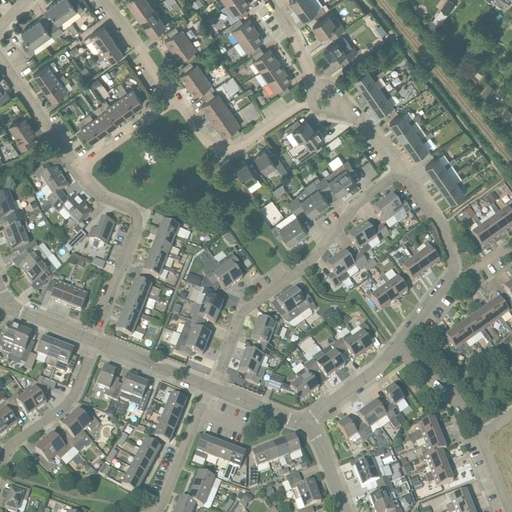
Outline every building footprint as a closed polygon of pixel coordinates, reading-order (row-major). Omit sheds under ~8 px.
[(69,19),(78,13),(79,14),(84,10),(76,0),(72,3),(69,0),(59,0),(56,2),(69,19)] [(132,10),(145,0),(126,0),(126,1),(132,10)] [(138,19),(153,9),(146,0),(145,0),(132,10),(138,19)] [(196,0),(191,4),(195,9),(202,4),(199,0),(196,0)] [(244,9),(250,5),(246,0),(234,0),(226,6),(233,16),(236,14),(239,19),(248,13),(244,9)] [(296,11),(310,1),(309,0),(291,0),(289,2),(296,11)] [(446,15),(454,5),(448,0),(447,0),(440,10),(446,15)] [(493,0),(494,1),(494,0),(499,0),(498,2),(505,7),(504,8),(505,9),(511,0),(493,0)] [(310,1),(296,11),(303,21),(311,15),(314,20),(325,12),(321,7),(317,10),(310,1)] [(58,35),(63,31),(59,26),(69,19),(56,2),(47,9),(56,21),(51,25),(58,35)] [(145,28),(159,18),(153,9),(138,19),(145,28)] [(440,10),(432,20),(438,25),(446,15),(440,10)] [(344,30),(337,19),(333,22),(329,16),(312,27),(320,38),(326,34),(331,40),(344,30)] [(159,18),(145,28),(151,37),(165,27),(159,18)] [(239,42),(256,30),(249,20),(243,24),(239,19),(231,25),(234,30),(231,32),(239,42)] [(58,35),(51,25),(46,28),(40,20),(30,27),(41,42),(51,35),(53,38),(58,35)] [(32,48),(41,42),(30,27),(21,33),(27,42),(22,45),(29,55),(34,52),(32,48)] [(96,46),(110,36),(103,27),(84,41),(87,45),(92,41),(96,46)] [(172,52),(189,40),(181,30),(178,32),(175,27),(167,33),(170,38),(164,42),(172,52)] [(252,55),(261,49),(257,45),(263,41),(256,30),(239,42),(246,53),(249,51),(252,55)] [(439,37),(447,43),(452,36),(444,30),(439,37)] [(97,59),(116,45),(110,36),(96,46),(99,51),(94,55),(97,59)] [(353,47),(352,48),(344,37),(323,52),(332,64),(338,60),(341,64),(357,53),(353,47)] [(188,63),(190,62),(197,57),(193,53),(196,51),(189,40),(172,52),(179,63),(185,59),(188,63)] [(116,45),(97,59),(99,62),(104,58),(108,64),(123,54),(116,45)] [(75,47),(69,51),(73,57),(79,52),(75,47)] [(270,50),(264,54),(261,49),(252,55),(255,60),(252,62),(260,73),(277,61),(270,50)] [(32,58),(28,62),(31,67),(36,64),(32,58)] [(466,70),(471,63),(466,60),(461,67),(466,70)] [(40,84),(54,74),(50,69),(56,65),(53,61),(33,75),(40,84)] [(267,83),(284,71),(277,61),(260,73),(267,83)] [(187,87),(204,75),(196,65),(193,67),(190,62),(188,63),(182,68),(185,73),(179,77),(187,87)] [(233,69),(229,71),(233,77),(237,74),(233,69)] [(289,91),(286,85),(292,81),(284,71),(267,83),(274,94),(277,91),(281,96),(289,91)] [(359,89),(378,76),(377,74),(372,78),(367,71),(353,80),(357,86),(359,89)] [(466,74),(475,83),(478,79),(470,71),(466,74)] [(77,73),(72,76),(76,82),(81,78),(77,73)] [(46,93),(66,79),(63,75),(58,79),(54,74),(40,84),(46,93)] [(203,98),(212,92),(208,88),(211,86),(204,75),(187,87),(194,98),(200,94),(203,98)] [(380,78),(378,76),(359,89),(366,98),(380,88),(375,81),(380,78)] [(66,79),(46,93),(53,102),(67,92),(63,87),(68,83),(66,79)] [(2,96),(0,93),(0,82),(0,83),(0,82),(0,102),(3,106),(12,100),(7,92),(2,96)] [(490,84),(483,94),(489,99),(497,90),(490,84)] [(81,91),(84,95),(89,91),(86,87),(81,91)] [(120,90),(134,110),(143,104),(133,89),(127,93),(123,88),(120,90)] [(372,107),(391,94),(390,92),(385,95),(380,88),(366,98),(372,107)] [(125,116),(134,110),(120,90),(116,93),(120,99),(115,102),(125,116)] [(208,117),(225,105),(218,95),(215,97),(212,92),(203,98),(206,103),(201,107),(208,117)] [(391,94),(372,107),(378,116),(392,106),(387,99),(392,96),(391,94)] [(125,116),(115,102),(109,106),(105,101),(103,103),(117,122),(125,116)] [(69,106),(72,110),(77,107),(74,102),(69,106)] [(118,124),(117,122),(103,103),(102,103),(103,105),(99,107),(103,113),(98,116),(108,130),(118,124)] [(215,128),(233,116),(225,105),(208,117),(215,128)] [(511,114),(506,109),(501,116),(507,122),(511,115),(511,114)] [(108,130),(98,116),(93,120),(89,114),(85,117),(99,137),(108,130)] [(395,133),(414,120),(413,118),(408,122),(403,114),(389,124),(395,133)] [(215,128),(220,134),(223,138),(228,134),(232,139),(240,133),(237,128),(240,126),(233,116),(215,128)] [(90,143),(99,137),(85,117),(82,119),(86,125),(80,129),(90,143)] [(35,133),(24,118),(18,123),(17,122),(9,127),(20,143),(17,145),(22,151),(33,143),(29,137),(35,133)] [(401,142),(415,132),(411,125),(415,122),(414,120),(395,133),(401,142)] [(314,131),(306,121),(298,127),(295,122),(284,130),(288,135),(292,132),(299,142),(303,140),(302,139),(314,131)] [(296,157),(301,163),(309,157),(320,150),(316,145),(325,139),(317,128),(314,131),(302,139),(303,140),(306,145),(304,151),(296,157)] [(408,151),(427,138),(425,136),(420,139),(415,132),(401,142),(408,151)] [(338,137),(326,146),(329,151),(342,142),(338,137)] [(427,138),(408,151),(414,160),(428,150),(423,143),(428,139),(427,138)] [(2,155),(8,155),(8,153),(14,153),(14,145),(2,146),(2,155)] [(288,173),(283,166),(276,155),(271,159),(265,150),(254,158),(265,173),(275,166),(283,176),(288,173)] [(431,177),(450,163),(449,162),(444,165),(439,158),(425,168),(431,177)] [(347,190),(356,184),(350,175),(355,172),(348,161),(343,165),(342,163),(333,170),(334,171),(347,190)] [(246,186),(248,184),(257,178),(246,163),(236,171),(242,179),(237,183),(249,199),(254,196),(249,189),(246,186)] [(437,186),(451,176),(446,169),(451,165),(450,163),(431,177),(437,186)] [(57,168),(52,171),(49,165),(34,174),(38,181),(41,179),(46,187),(63,177),(57,168)] [(332,188),(338,197),(347,190),(334,171),(325,178),(320,181),(327,191),(332,188)] [(443,195),(463,181),(461,179),(456,183),(451,176),(437,186),(443,195)] [(68,187),(67,184),(63,177),(51,184),(46,187),(52,197),(47,200),(52,208),(65,198),(61,191),(68,187)] [(320,181),(317,178),(304,188),(309,195),(320,210),(329,203),(323,195),(327,191),(320,181)] [(459,187),(462,184),(464,183),(463,181),(443,195),(450,204),(464,194),(459,187)] [(0,208),(12,204),(8,193),(6,188),(1,190),(4,195),(0,196),(0,208)] [(493,192),(485,198),(491,206),(498,200),(493,192)] [(320,210),(309,195),(300,201),(297,197),(292,201),(300,211),(305,208),(311,216),(320,210)] [(410,212),(403,201),(398,205),(392,196),(383,203),(393,217),(402,211),(405,215),(410,212)] [(70,218),(84,205),(76,197),(70,203),(65,198),(52,208),(58,214),(63,209),(70,218)] [(271,225),(284,216),(273,201),(260,210),(271,225)] [(300,211),(292,201),(287,205),(295,215),(300,211)] [(384,224),(393,217),(383,203),(374,209),(384,224)] [(22,211),(16,213),(12,204),(0,208),(0,220),(6,218),(8,224),(18,219),(25,217),(22,211)] [(81,231),(86,227),(81,222),(91,212),(84,205),(70,218),(78,226),(73,230),(77,235),(81,231)] [(495,211),(508,230),(511,227),(511,215),(507,209),(500,215),(496,210),(495,211)] [(499,236),(508,230),(495,211),(493,212),(497,217),(490,222),(499,236)] [(7,242),(24,235),(29,233),(25,224),(27,223),(25,217),(18,219),(8,224),(10,229),(3,232),(7,242)] [(288,224),(298,239),(308,232),(297,217),(288,224)] [(88,238),(91,240),(89,244),(91,248),(98,251),(102,249),(104,245),(106,245),(114,224),(102,219),(97,231),(92,229),(88,238)] [(179,228),(163,222),(159,232),(175,238),(176,236),(179,228)] [(482,227),(479,222),(477,223),(490,242),(499,236),(490,222),(482,227)] [(481,248),(490,242),(477,223),(475,225),(479,230),(472,235),(481,248)] [(289,245),(298,239),(288,224),(279,230),(276,226),(271,230),(279,240),(283,237),(289,245)] [(384,239),(377,229),(372,233),(366,224),(357,230),(367,245),(376,239),(379,243),(384,239)] [(384,239),(389,236),(382,226),(377,229),(384,239)] [(358,252),(367,245),(357,230),(348,237),(358,252)] [(71,250),(86,236),(81,231),(77,235),(66,245),(71,250)] [(180,243),(181,239),(176,236),(175,238),(159,232),(155,242),(171,248),(174,240),(180,243)] [(35,242),(28,245),(24,235),(7,242),(11,252),(12,252),(12,254),(18,252),(20,257),(30,251),(37,247),(35,242)] [(405,246),(410,242),(406,237),(401,240),(405,246)] [(151,252),(167,259),(173,261),(174,257),(169,254),(171,248),(155,242),(151,252)] [(430,269),(439,262),(429,249),(431,248),(427,242),(423,245),(427,250),(420,255),(430,269)] [(24,263),(19,267),(26,276),(47,260),(37,247),(30,251),(20,257),(24,263)] [(147,262),(163,269),(162,271),(168,273),(169,269),(164,266),(167,259),(151,252),(147,262)] [(362,268),(355,257),(350,261),(344,253),(335,259),(346,274),(355,268),(358,272),(362,268)] [(226,258),(217,264),(233,285),(242,279),(236,270),(241,267),(231,254),(226,258)] [(366,273),(376,265),(372,260),(370,262),(365,261),(360,254),(355,257),(362,268),(366,273)] [(413,260),(409,255),(408,256),(421,275),(430,269),(420,255),(413,260)] [(421,275),(408,256),(406,258),(409,263),(402,268),(412,282),(421,275)] [(104,263),(93,259),(91,265),(103,270),(105,263),(104,263)] [(337,280),(346,274),(335,259),(326,265),(332,274),(327,278),(335,288),(340,284),(337,280)] [(45,283),(51,278),(53,276),(57,272),(47,260),(26,276),(33,285),(41,278),(45,283)] [(159,279),(163,269),(147,262),(143,273),(159,279)] [(224,292),(233,285),(217,264),(216,262),(202,272),(213,287),(218,283),(224,292)] [(192,284),(198,286),(201,279),(195,276),(192,284)] [(61,304),(67,287),(61,285),(64,279),(60,277),(50,299),(61,304)] [(385,280),(398,299),(407,292),(398,278),(390,284),(387,279),(385,280)] [(132,291),(148,297),(148,295),(151,287),(136,280),(132,291)] [(390,305),(398,299),(385,280),(383,281),(387,286),(380,291),(390,305)] [(71,308),(80,285),(76,284),(73,290),(67,287),(61,304),(71,308)] [(80,285),(71,308),(81,312),(88,296),(81,293),(84,287),(80,285)] [(195,305),(202,307),(219,314),(223,304),(213,300),(215,294),(201,289),(195,305)] [(316,309),(313,305),(306,294),(301,298),(295,289),(286,296),(299,315),(308,308),(311,312),(316,309)] [(152,301),(154,297),(148,295),(148,297),(132,291),(128,301),(143,307),(147,299),(152,301)] [(390,305),(380,291),(373,296),(369,291),(366,294),(369,299),(371,298),(381,312),(390,305)] [(291,321),(299,315),(286,296),(277,302),(283,311),(278,314),(283,322),(287,323),(291,321)] [(509,313),(501,302),(499,299),(490,305),(500,320),(498,321),(501,326),(503,325),(505,323),(501,318),(509,313)] [(140,315),(143,307),(128,301),(124,311),(139,317),(140,315)] [(174,305),(171,313),(177,315),(180,307),(174,305)] [(491,326),(498,321),(500,320),(490,305),(481,312),(491,326)] [(202,307),(198,317),(193,315),(191,321),(203,326),(205,320),(215,324),(219,314),(202,307)] [(144,321),(146,317),(140,315),(139,317),(124,311),(119,321),(135,327),(139,319),(144,321)] [(484,331),(491,326),(481,312),(472,318),(482,332),(480,333),(484,338),(485,337),(487,336),(484,331)] [(344,314),(339,319),(345,325),(350,320),(344,314)] [(255,329),(278,338),(282,328),(280,327),(283,322),(271,317),(269,323),(259,319),(255,329)] [(477,343),(484,338),(480,333),(482,332),(472,318),(463,324),(473,338),(477,343)] [(203,326),(191,321),(188,320),(181,336),(189,339),(206,346),(210,335),(201,331),(203,326)] [(146,331),(135,327),(119,321),(115,331),(131,337),(133,332),(144,336),(146,331)] [(366,338),(371,334),(364,324),(358,327),(362,332),(353,339),(364,353),(373,347),(366,338)] [(466,351),(468,350),(470,348),(466,343),(473,338),(463,324),(454,331),(464,344),(462,346),(466,351)] [(10,354),(13,347),(20,330),(9,325),(2,343),(0,344),(0,351),(1,351),(10,354)] [(268,346),(272,336),(255,329),(251,339),(260,343),(258,349),(270,354),(272,348),(268,346)] [(26,365),(31,354),(34,346),(28,344),(32,334),(20,330),(13,347),(10,354),(21,359),(20,362),(26,365)] [(455,351),(462,346),(464,344),(454,331),(445,337),(455,351)] [(364,353),(353,339),(350,334),(341,340),(336,344),(343,354),(348,351),(354,360),(364,353)] [(206,346),(189,339),(181,336),(175,352),(190,358),(192,352),(202,356),(206,346)] [(47,358),(53,343),(43,339),(37,354),(47,358)] [(63,347),(53,343),(47,358),(45,364),(55,369),(58,363),(57,363),(63,347)] [(330,346),(321,353),(336,373),(345,367),(338,357),(343,354),(336,344),(331,347),(330,346)] [(164,348),(157,346),(155,352),(162,355),(164,348)] [(65,372),(67,369),(72,371),(77,358),(72,356),(74,351),(63,347),(57,363),(58,363),(55,369),(65,372)] [(317,347),(303,357),(308,364),(315,374),(320,370),(327,380),(336,373),(321,353),(317,347)] [(268,359),(270,354),(258,349),(256,354),(246,351),(242,361),(259,368),(261,363),(266,365),(268,359)] [(31,354),(26,365),(25,368),(31,371),(37,357),(31,354)] [(471,366),(476,362),(472,357),(467,360),(471,366)] [(255,378),(259,368),(242,361),(238,371),(248,375),(246,381),(258,385),(260,380),(255,378)] [(295,375),(299,381),(310,395),(319,389),(310,377),(315,374),(308,364),(303,367),(304,369),(295,375)] [(112,399),(120,380),(113,377),(115,372),(105,368),(97,386),(104,389),(104,391),(105,393),(103,396),(112,399)] [(299,381),(290,387),(283,384),(285,379),(272,373),(266,387),(279,393),(280,390),(296,396),(301,402),(310,395),(299,381)] [(131,397),(138,381),(127,377),(124,386),(118,384),(120,380),(112,399),(118,402),(119,398),(129,402),(131,397)] [(41,385),(49,388),(53,390),(56,384),(44,378),(44,379),(41,385)] [(26,395),(37,411),(46,404),(39,395),(42,393),(47,394),(49,388),(41,385),(33,381),(30,389),(31,391),(26,395)] [(145,408),(150,396),(144,394),(148,385),(138,381),(131,397),(141,401),(139,406),(145,408)] [(160,382),(157,389),(163,392),(166,385),(160,382)] [(415,384),(409,388),(413,394),(419,390),(415,384)] [(387,408),(395,418),(400,415),(394,407),(404,401),(393,386),(384,393),(392,405),(387,408)] [(37,411),(26,395),(20,399),(17,394),(7,401),(15,412),(20,408),(27,417),(37,411)] [(167,406),(182,412),(186,401),(171,395),(167,406)] [(10,415),(15,412),(7,401),(0,406),(0,409),(2,412),(0,413),(0,421),(7,432),(17,425),(10,415)] [(395,418),(387,408),(383,411),(376,402),(367,409),(377,423),(386,417),(395,429),(400,426),(395,418)] [(178,422),(182,412),(167,406),(163,417),(178,422)] [(109,408),(106,414),(112,417),(115,411),(109,408)] [(368,430),(377,423),(367,409),(358,415),(364,424),(360,428),(367,438),(372,435),(368,430)] [(82,433),(87,428),(91,432),(99,425),(90,415),(86,419),(78,411),(69,419),(82,433)] [(400,414),(400,415),(395,418),(400,426),(401,427),(406,423),(400,414)] [(173,433),(178,422),(163,417),(159,427),(173,433)] [(410,440),(415,438),(438,429),(434,418),(417,425),(420,431),(409,435),(410,440)] [(86,438),(86,437),(82,433),(69,419),(61,427),(69,435),(64,439),(73,449),(81,441),(83,441),(86,438)] [(367,438),(360,428),(355,431),(346,420),(337,426),(348,441),(353,437),(356,442),(360,439),(362,442),(367,438)] [(120,421),(113,424),(116,430),(122,427),(120,421)] [(169,444),(173,433),(159,427),(154,438),(169,444)] [(426,446),(442,439),(438,429),(415,438),(417,442),(423,439),(426,446)] [(62,437),(57,441),(52,435),(43,443),(60,461),(73,449),(64,439),(62,437)] [(205,462),(207,456),(213,441),(202,437),(194,458),(205,462)] [(284,441),(289,456),(300,452),(295,437),(284,441)] [(419,460),(441,451),(446,450),(442,439),(426,446),(428,451),(421,453),(423,457),(418,459),(419,460)] [(140,450),(155,458),(160,449),(145,441),(140,450)] [(218,461),(224,446),(213,441),(207,456),(218,461)] [(289,456),(284,441),(273,445),(279,460),(284,458),(287,466),(289,467),(293,465),(289,456)] [(56,457),(60,461),(43,443),(35,451),(43,459),(38,463),(47,473),(55,465),(51,461),(56,457)] [(268,464),(279,460),(273,445),(262,449),(268,464)] [(392,448),(395,454),(402,451),(400,445),(392,448)] [(235,451),(235,450),(224,446),(218,461),(229,465),(235,451)] [(258,468),(268,464),(262,449),(251,453),(256,467),(250,469),(250,488),(257,485),(258,468)] [(150,467),(155,458),(140,450),(135,459),(150,467)] [(233,477),(237,468),(239,469),(245,454),(235,450),(235,451),(229,465),(224,475),(223,479),(228,482),(230,476),(233,477)] [(371,460),(377,458),(384,456),(381,450),(374,452),(363,457),(365,463),(354,467),(358,477),(375,471),(371,460)] [(429,468),(445,461),(441,451),(419,460),(420,463),(426,461),(429,468)] [(145,476),(150,467),(135,459),(131,468),(145,476)] [(427,480),(449,471),(445,461),(429,468),(431,473),(425,475),(427,480)] [(403,465),(406,474),(412,472),(409,463),(403,465)] [(107,469),(108,467),(104,465),(98,474),(104,477),(109,471),(107,469)] [(140,485),(145,476),(131,468),(126,477),(140,485)] [(390,483),(387,478),(385,478),(382,468),(375,471),(358,477),(362,487),(376,482),(378,488),(390,483)] [(449,471),(427,480),(428,484),(434,481),(437,488),(453,481),(449,471)] [(214,479),(206,475),(199,472),(195,482),(211,488),(214,479)] [(295,501),(317,492),(313,482),(303,486),(298,472),(286,477),(291,491),(295,501)] [(419,482),(416,476),(408,479),(411,485),(419,482)] [(135,494),(140,485),(126,477),(121,486),(135,494)] [(207,498),(211,488),(195,482),(191,491),(207,498)] [(394,494),(392,489),(390,483),(378,488),(380,493),(369,497),(373,508),(390,501),(388,496),(394,494)] [(30,491),(15,486),(13,491),(11,491),(5,508),(8,509),(8,510),(12,511),(16,511),(17,511),(21,501),(26,502),(30,491)] [(264,492),(267,498),(274,494),(271,488),(264,492)] [(203,507),(207,498),(191,491),(188,501),(203,507)] [(447,510),(470,501),(466,491),(450,498),(452,504),(446,506),(447,510)] [(250,503),(252,501),(253,498),(246,492),(243,496),(240,501),(239,503),(244,509),(246,507),(246,504),(247,503),(250,503)] [(295,501),(299,511),(297,511),(296,511),(313,511),(311,507),(321,503),(317,492),(295,501)] [(203,507),(188,501),(180,498),(176,508),(187,511),(192,511),(195,505),(203,508),(203,507)] [(400,511),(400,509),(396,499),(390,501),(373,508),(375,511),(400,511)] [(455,511),(471,511),(473,511),(470,501),(447,510),(448,511),(455,511)]
